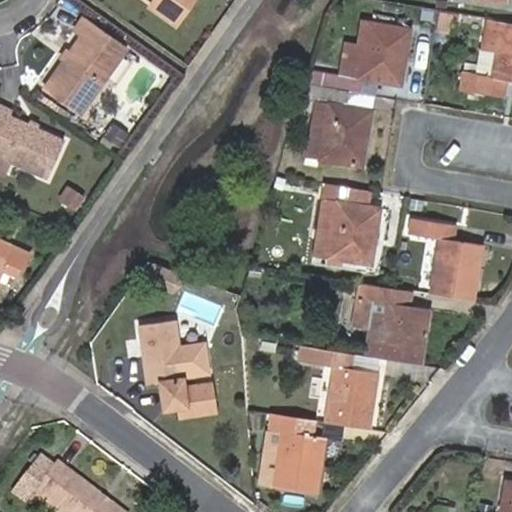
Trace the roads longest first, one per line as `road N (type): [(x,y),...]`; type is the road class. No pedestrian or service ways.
road 1 (residential): [(0,357),(69,389),(219,502)]
road 2 (residential): [(511,131),(418,115),(407,175),(511,193)]
